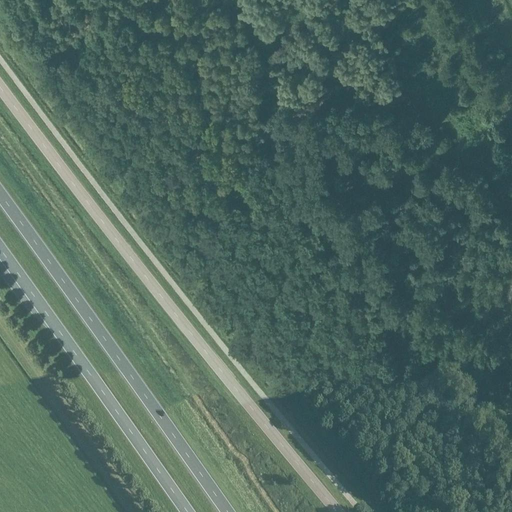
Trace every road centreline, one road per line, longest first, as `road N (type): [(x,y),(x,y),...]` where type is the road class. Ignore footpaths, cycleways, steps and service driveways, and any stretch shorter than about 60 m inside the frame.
road 1 (secondary): [(339,511),(0,85)]
road 2 (trunk): [(224,511),(0,196)]
road 3 (trunk): [(0,251),(184,511)]
